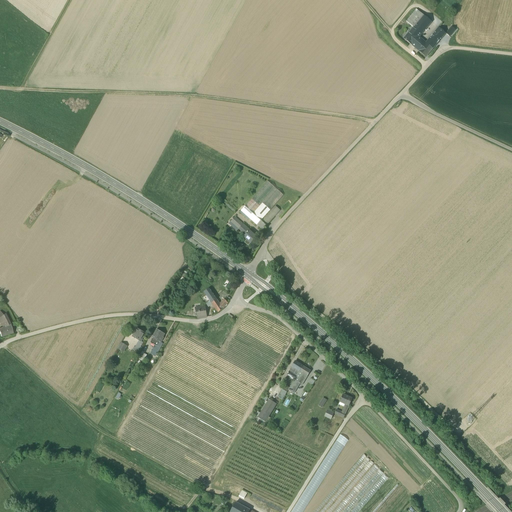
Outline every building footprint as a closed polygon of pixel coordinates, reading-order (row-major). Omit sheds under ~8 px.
[(406,22),(413,28),(424,15),(416,9),(406,22)] [(404,39),(426,57),(433,49),(438,43),(441,40),(441,39),(445,34),(446,34),(446,33),(439,27),(426,43),(419,37),(431,22),(424,15),(413,28),(411,30),(411,31),(409,34),(408,34),(404,39)] [(455,30),(452,27),(446,33),(450,36),(455,30)] [(267,181),(245,207),(261,221),(284,195),(267,181)] [(275,206),(261,221),(267,226),(280,210),(275,206)] [(261,221),(245,207),(241,211),(250,219),(263,230),(267,226),(261,221)] [(250,219),(241,211),(240,212),(248,220),(250,219)] [(229,224),(238,231),(239,229),(243,225),(235,217),(229,224)] [(244,232),(246,234),(249,231),(250,231),(249,231),(252,233),(243,225),(239,229),(243,232),(244,232)] [(256,237),(252,233),(249,231),(250,231),(249,231),(246,234),(246,235),(244,237),(244,238),(244,237),(247,240),(245,243),(248,245),(250,243),(251,243),(250,243),(251,244),(256,237)] [(209,289),(204,292),(210,301),(211,303),(216,299),(217,300),(217,299),(209,289)] [(216,299),(211,303),(212,305),(218,313),(223,309),(220,304),(217,300),(216,299)] [(224,299),(220,304),(223,309),(228,303),(224,299)] [(195,308),(197,318),(207,317),(205,306),(195,308)] [(0,322),(1,323),(3,328),(11,325),(6,314),(3,315),(1,312),(0,312),(0,322)] [(13,333),(11,325),(3,328),(0,328),(0,333),(0,334),(1,337),(13,333)] [(139,340),(141,341),(142,339),(142,338),(145,333),(137,329),(133,337),(139,340)] [(153,338),(159,342),(161,342),(162,340),(162,339),(165,334),(157,330),(153,338)] [(118,349),(124,352),(127,346),(121,343),(118,349)] [(133,350),(139,353),(142,348),(140,347),(141,345),(138,343),(135,348),(134,347),(133,350)] [(153,351),(157,353),(161,346),(158,344),(156,346),(155,349),(154,348),(153,351)] [(147,355),(142,352),(138,359),(143,362),(147,355)] [(292,367),(299,372),(303,366),(295,361),(292,367)] [(303,366),(299,372),(307,376),(311,371),(303,366)] [(295,380),(299,372),(292,367),(287,375),(295,380)] [(307,376),(299,372),(295,380),(288,390),(294,393),(300,384),(302,385),(307,376)] [(123,388),(127,390),(131,383),(127,380),(123,388)] [(277,397),(282,400),(287,393),(281,389),(277,397)] [(340,402),(345,405),(349,406),(352,398),(343,394),(340,402)] [(319,406),(322,408),(327,400),(323,398),(319,406)] [(258,418),(265,423),(276,405),(269,400),(258,418)] [(325,416),(331,419),(333,413),(328,411),(325,416)] [(356,503),(383,472),(379,469),(380,469),(375,465),(342,504),(345,506),(347,503),(348,504),(362,488),(363,489),(346,509),(341,505),(334,511),(348,511),(350,510),(356,503)] [(358,511),(389,477),(385,474),(351,511),(358,511)] [(247,493),(242,490),(238,497),(244,500),(247,493)] [(230,511),(248,511),(250,510),(236,502),(230,511)]
